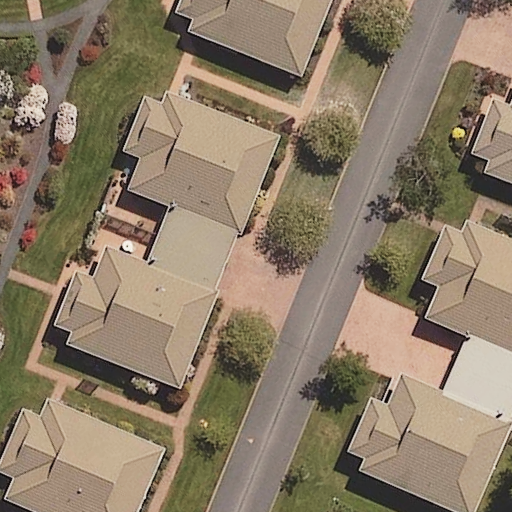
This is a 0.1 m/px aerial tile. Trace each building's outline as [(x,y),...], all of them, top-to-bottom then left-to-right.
[(298,72),(326,0),(183,0),(179,11),(193,16),(188,29),(298,72)] [(511,180),(511,87),(506,102),(488,95),(467,149),(485,156),(480,168),(511,180)] [(177,384),(273,132),(161,90),(158,100),(139,93),(117,151),(137,159),(126,187),(167,202),(145,262),(101,245),(90,274),(73,268),(53,320),(74,329),(69,343),(177,384)] [(356,468),(464,511),(471,511),(511,412),(511,237),(463,218),(459,227),(446,222),(424,275),(437,280),(423,314),(467,332),(442,393),(395,374),(383,401),(369,396),(347,450),(361,456),(356,468)] [(133,511),(161,446),(45,399),(36,422),(18,415),(0,459),(0,467),(12,472),(2,496),(41,511),(133,511)]
